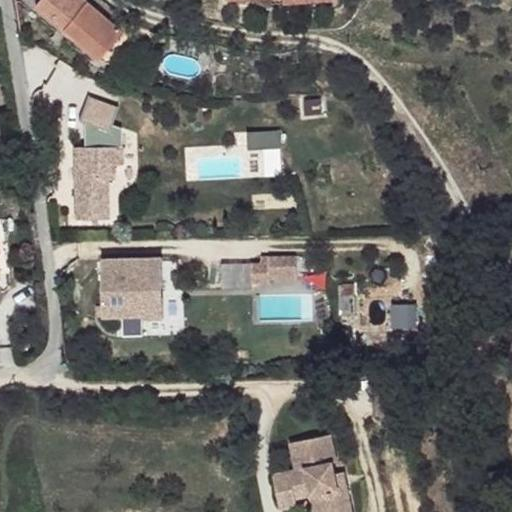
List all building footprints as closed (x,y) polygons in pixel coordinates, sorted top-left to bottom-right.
[(83,0),(42,0),(37,6),(65,30),(87,3),(83,0)] [(87,3),(65,30),(101,60),(122,34),(87,3)] [(121,141),(72,140),(72,214),(104,214),(105,174),(112,174),(112,159),(120,159),(121,141)] [(245,257),(246,281),(298,278),(297,254),(245,257)] [(157,255),(96,255),(96,313),(136,313),(136,316),(157,316),(157,255)] [(401,395),(374,395),(376,425),(403,425),(401,395)] [(296,479),(275,484),(280,511),(300,511),(297,500),(312,498),(314,511),(351,511),(344,480),(336,482),(335,471),(338,471),(332,442),(290,452),(296,479)] [(297,500),(300,511),(310,511),(314,511),(312,498),(297,500)]
